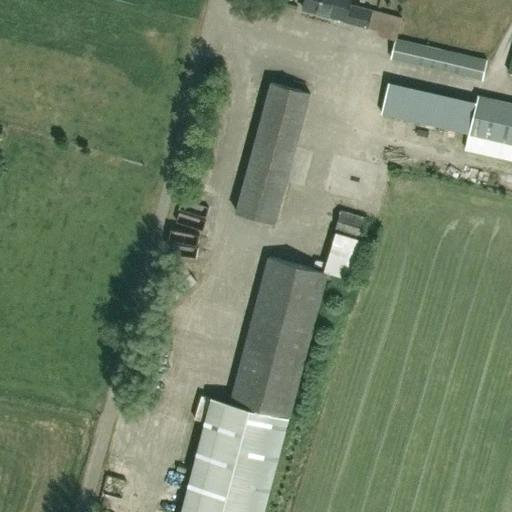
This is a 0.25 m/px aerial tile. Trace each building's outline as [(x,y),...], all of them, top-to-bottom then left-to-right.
[(351,0),(305,0),(303,9),(344,19),(344,21),(368,27),(372,10),(350,4),(351,0)] [(483,79),(487,60),(396,38),(392,57),(483,79)] [(271,82),(236,211),(276,222),(310,92),(271,82)] [(476,104),(388,82),(381,113),(469,135),(465,148),(511,159),(511,102),(478,95),(476,104)] [(303,149),(297,182),(312,184),(317,152),(303,149)] [(366,218),(341,210),(335,229),(360,236),(366,218)] [(336,231),(324,270),(354,279),(366,240),(336,231)] [(211,396),(189,482),(266,502),(327,272),(269,257),(231,401),(211,396)] [(178,263),(177,278),(194,279),(195,264),(178,263)] [(201,394),(195,418),(204,420),(210,397),(201,394)] [(191,473),(195,439),(165,436),(164,449),(172,450),(170,470),(191,473)] [(263,511),(266,502),(189,482),(180,511),(263,511)]
